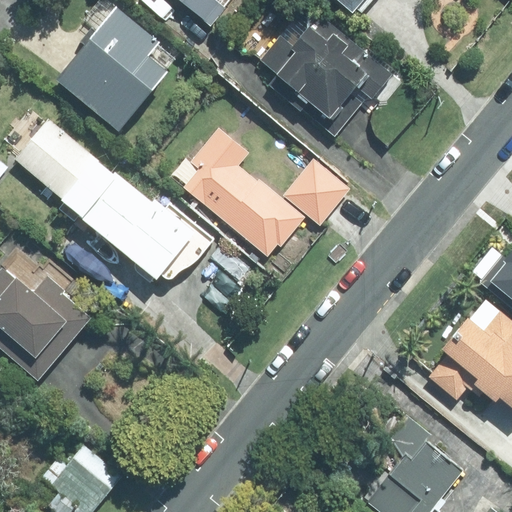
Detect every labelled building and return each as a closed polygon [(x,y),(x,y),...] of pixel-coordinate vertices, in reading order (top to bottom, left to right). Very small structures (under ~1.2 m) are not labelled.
[(174,0),(206,26),(221,8),(211,0),(174,0)] [(328,0),(347,15),(359,0),(328,0)] [(54,78),(116,129),(163,72),(144,57),(156,42),(113,6),(54,78)] [(300,109),(332,137),(366,97),(369,99),(390,75),(318,14),(307,26),(296,16),(258,62),(274,75),(266,85),(297,112),(300,109)] [(73,218),(110,175),(45,119),(11,159),(56,198),(53,201),(73,218)] [(276,247),(300,218),(255,180),(254,182),(234,166),(245,154),(215,128),(186,162),(194,169),(179,187),(263,257),(273,245),(276,247)] [(280,197),(316,226),(347,189),(311,159),(280,197)] [(110,175),(73,218),(146,282),(187,235),(148,202),(145,205),(110,175)] [(511,230),(476,272),(511,302),(511,230)] [(0,349),(35,379),(89,317),(60,292),(63,288),(46,273),(31,290),(1,266),(0,266),(0,349)] [(511,320),(496,307),(479,328),(458,310),(432,342),(442,351),(424,372),(453,397),(467,380),(486,396),(491,391),(510,407),(511,407),(511,320)] [(421,511),(458,468),(422,437),(427,432),(402,410),(384,433),(397,452),(360,496),(378,511),(421,511)] [(48,511),(89,511),(117,478),(79,447),(65,465),(55,457),(37,479),(55,494),(43,507),(48,511)] [(356,511),(361,507),(348,495),(341,503),(352,511),(356,511)] [(428,511),(496,511),(485,503),(477,511),(441,511),(433,506),(428,511)]
